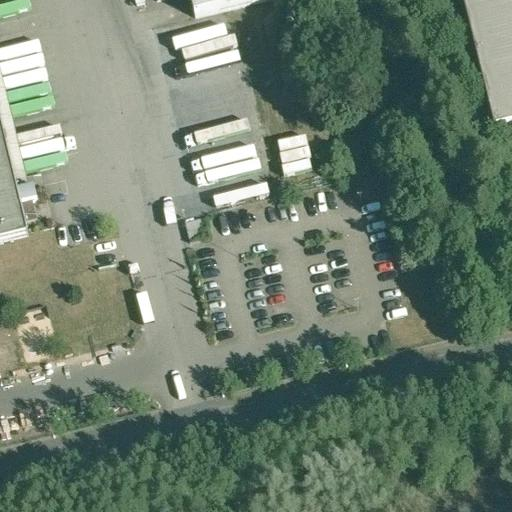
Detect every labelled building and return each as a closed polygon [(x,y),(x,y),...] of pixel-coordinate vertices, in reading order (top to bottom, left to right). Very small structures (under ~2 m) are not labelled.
[(191,0),(197,20),(278,0),(191,0)] [(511,0),(464,0),(496,130),(498,129),(511,125),(511,0)] [(0,245),(30,238),(27,223),(37,221),(34,206),(39,205),(36,192),(32,193),(0,62),(0,245)] [(511,125),(498,129),(501,141),(511,138),(511,125)] [(184,220),(209,218),(207,197),(182,198),(184,220)] [(129,349),(9,378),(24,436),(144,406),(129,349)]
